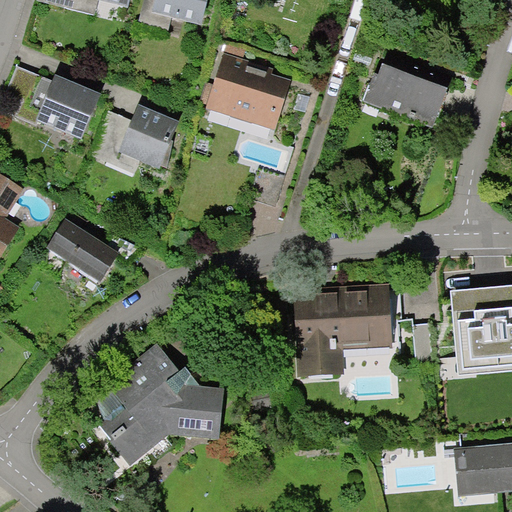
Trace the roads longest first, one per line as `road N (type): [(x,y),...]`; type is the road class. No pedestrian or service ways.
road 1 (residential): [(0,434),(95,340),(175,283),(266,248),(460,232)]
road 2 (residential): [(460,232),(492,81),(511,28)]
